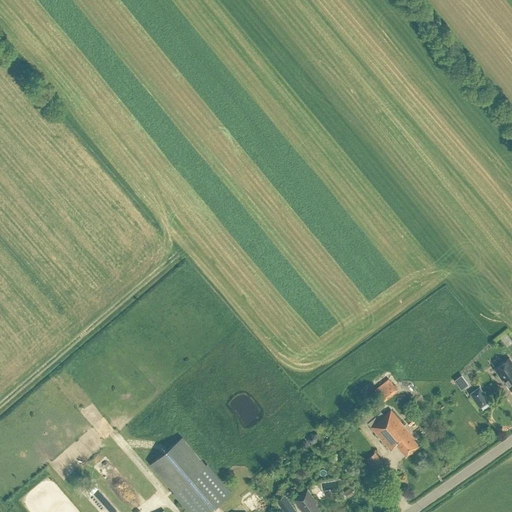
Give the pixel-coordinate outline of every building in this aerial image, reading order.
[(511,387),(511,360),(509,356),(493,368),(501,380),(503,378),(510,389),(511,387)] [(374,389),(377,392),(378,395),(383,401),(398,389),(392,382),(388,378),(374,389)] [(469,392),(479,407),(489,400),(479,386),(469,392)] [(356,414),(364,423),(383,406),(376,397),(356,414)] [(405,455),(418,444),(413,438),(414,437),(400,420),(391,409),(370,426),(390,450),(396,444),(405,455)] [(349,428),(360,441),(368,434),(350,413),(335,426),(342,435),(349,428)] [(406,421),(409,424),(414,420),(411,416),(406,421)] [(150,463),(170,487),(174,491),(173,492),(189,511),(206,511),(231,492),(206,463),(206,464),(181,435),(150,463)] [(387,466),(375,452),(366,460),(378,474),(387,466)] [(101,467),(108,473),(113,468),(105,462),(101,467)] [(118,485),(123,482),(116,469),(110,472),(118,485)] [(303,511),(321,511),(315,502),(317,501),(307,487),(293,497),(303,511)] [(276,500),(283,511),(292,511),(296,510),(285,494),(284,494),(280,489),(272,495),(276,500)] [(247,511),(254,511),(264,507),(257,491),(241,499),(247,511)]
